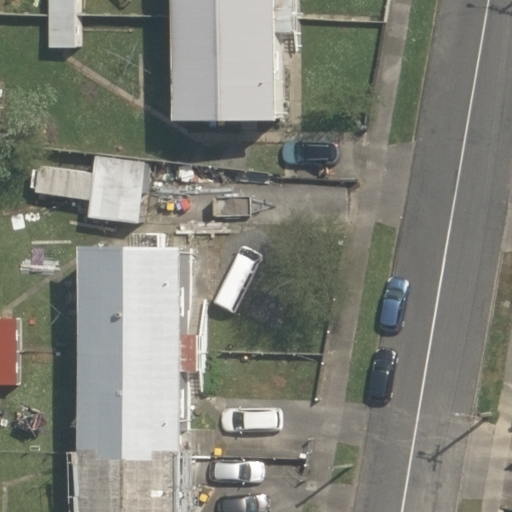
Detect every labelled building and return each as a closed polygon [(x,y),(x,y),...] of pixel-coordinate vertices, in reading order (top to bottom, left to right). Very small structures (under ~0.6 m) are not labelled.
[(80,48),(79,0),(54,0),(54,49),(80,48)] [(294,119),(292,0),(187,0),(190,120),(294,119)] [(96,201),(94,219),(145,225),(153,164),(102,157),(100,176),(44,168),(41,194),(96,201)] [(195,511),(198,253),(94,252),(92,511),(195,511)] [(0,386),(22,387),(21,319),(0,319),(0,386)]
